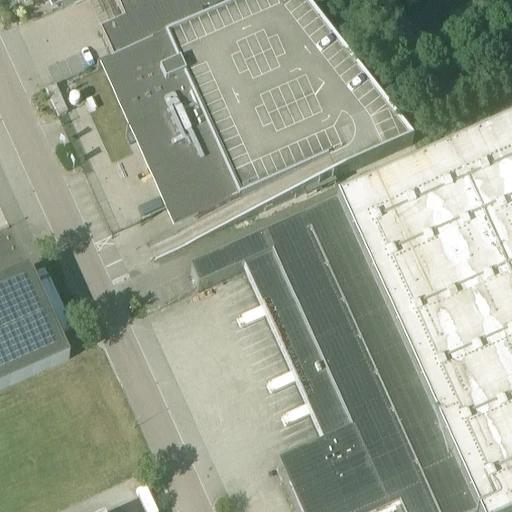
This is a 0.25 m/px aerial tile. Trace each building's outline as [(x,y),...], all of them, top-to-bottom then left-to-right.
[(56,0),(60,10),(84,0),(111,0),(122,23),(98,35),(112,64),(113,65),(257,0),(56,0)] [(411,146),(299,3),(293,5),(290,0),(257,0),(113,65),(112,64),(103,68),(132,133),(172,221),(172,222),(174,223),(175,224),(177,225),(178,224),(180,224),(181,223),(193,218),(203,240),(411,146)] [(67,114),(55,86),(45,91),(57,118),(67,114)] [(511,511),(511,129),(188,275),(197,295),(242,275),(321,449),(288,464),(281,483),(294,511),(511,511)] [(0,284),(0,391),(68,361),(28,272),(0,284)]
